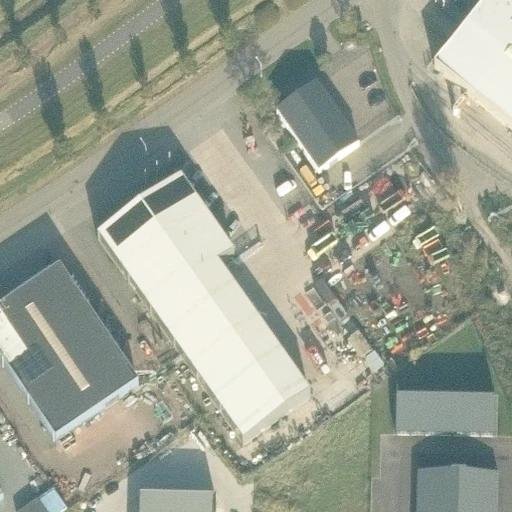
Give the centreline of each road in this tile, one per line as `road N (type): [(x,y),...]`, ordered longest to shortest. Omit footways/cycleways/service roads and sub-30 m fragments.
road 1 (unclassified): [(0,232),(343,0)]
road 2 (unclassified): [(511,195),(464,170),(419,126),(365,0)]
road 3 (unknown): [(308,24),(384,144),(378,166),(347,183)]
